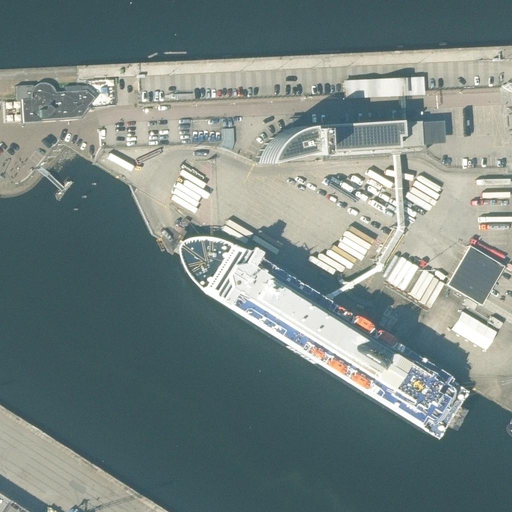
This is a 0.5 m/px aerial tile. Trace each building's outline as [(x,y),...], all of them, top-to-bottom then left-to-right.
[(419,92),(418,79),(342,83),(342,96),(397,93),(419,92)] [(30,85),(14,86),(15,96),(15,100),(15,102),(18,102),(19,102),(21,102),(22,121),(22,122),(37,121),(37,118),(71,116),(78,116),(86,107),(86,106),(84,105),(90,98),(84,92),(64,93),(63,93),(52,94),(52,93),(52,92),(51,91),(51,90),(50,89),(50,88),(49,88),(48,87),(47,86),(46,86),(45,85),(44,85),(42,84),(41,84),(40,84),(38,85),(37,85),(36,86),(34,87),(33,88),(31,87),(30,85)] [(297,118),(288,119),(288,120),(289,119),(290,129),(290,131),(296,152),(296,154),(299,153),(299,156),(308,156),(308,153),(306,129),(297,130),(296,130),(296,127),(297,127),(297,128),(305,128),(304,119),(306,118),(297,118)] [(417,144),(440,143),(439,121),(416,122),(416,123),(417,134),(417,144)] [(337,151),(322,152),(323,159),(389,155),(391,155),(394,155),(421,153),(420,145),(417,146),(417,144),(417,134),(416,123),(416,122),(400,123),(399,123),(397,123),(396,123),(395,123),(386,123),(386,122),(381,122),(377,122),(372,123),(367,123),(362,123),(358,123),(353,124),(348,124),(344,124),(339,125),(336,125),(337,151)] [(311,126),(306,126),(306,127),(306,129),(308,153),(322,152),(337,151),(336,125),(334,125),(330,125),(325,125),(320,126),(316,126),(311,126)] [(222,128),(222,148),(232,148),(231,128),(222,128)] [(253,164),(253,165),(254,164),(296,154),(296,152),(290,131),(290,129),(289,128),(285,130),(282,130),(280,131),(276,134),(275,134),(272,136),(269,139),(268,139),(265,143),(263,144),(262,147),(259,150),(257,155),(256,157),(255,160),(254,163),(253,164)] [(466,247),(443,284),(475,303),(497,266),(466,247)] [(382,307),(370,328),(383,336),(388,328),(406,339),(420,317),(396,303),(390,312),(382,307)] [(23,511),(0,497),(0,511),(23,511)]
